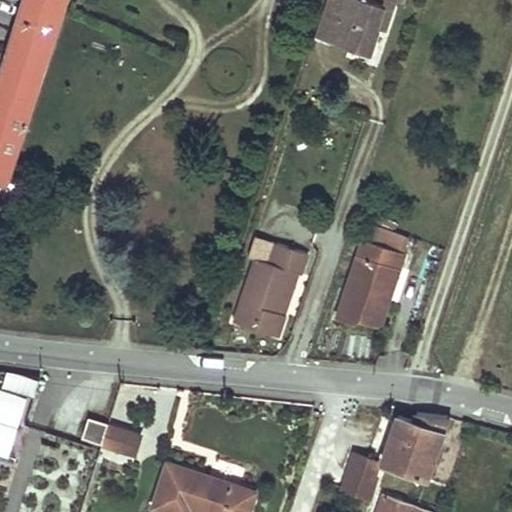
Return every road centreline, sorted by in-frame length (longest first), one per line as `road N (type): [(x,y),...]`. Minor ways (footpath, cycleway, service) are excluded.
road 1 (residential): [(0,347),(412,386),(511,409)]
road 2 (unknown): [(412,386),(511,83)]
road 3 (unknown): [(3,511),(49,353)]
